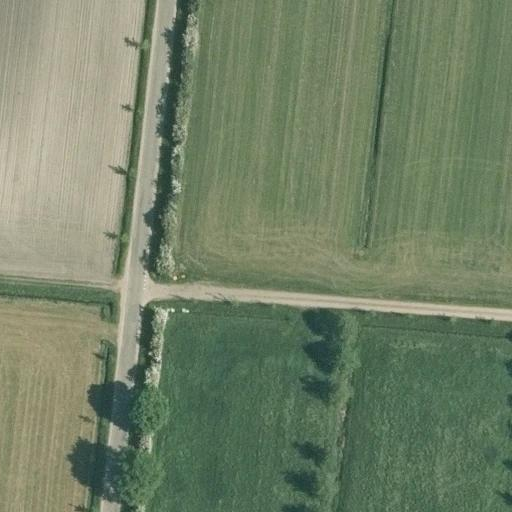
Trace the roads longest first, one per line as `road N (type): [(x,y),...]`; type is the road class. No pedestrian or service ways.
road 1 (unclassified): [(108,511),(166,0)]
road 2 (track): [(133,286),(511,316)]
